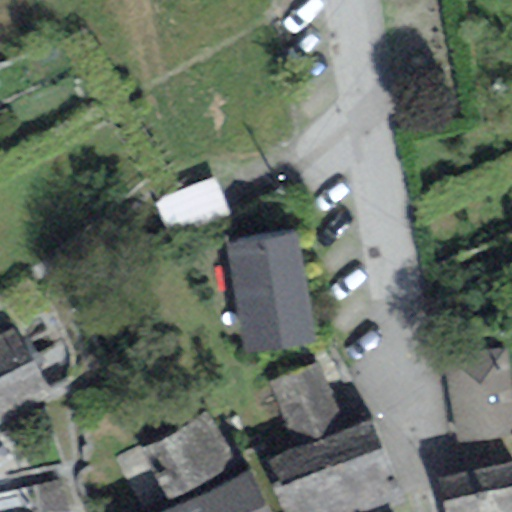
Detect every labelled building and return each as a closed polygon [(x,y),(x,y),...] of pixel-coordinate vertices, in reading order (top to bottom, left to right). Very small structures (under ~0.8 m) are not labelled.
[(222,203),(211,178),(158,202),(169,227),(222,203)] [(295,229),(227,241),(246,351),(314,339),(295,229)] [(0,336),(0,424),(1,425),(0,422),(0,416),(48,391),(13,328),(0,336)] [(511,385),(506,348),(444,357),(456,442),(511,434),(511,385)] [(292,450),(267,459),(285,511),(344,511),(397,493),(371,422),(342,431),(320,367),(269,385),(292,450)] [(235,460),(211,418),(116,463),(145,511),(235,460)] [(511,511),(511,462),(437,479),(446,511),(511,511)] [(266,511),(248,473),(157,511),(266,511)] [(63,481),(31,488),(36,511),(57,511),(69,509),(63,481)]
